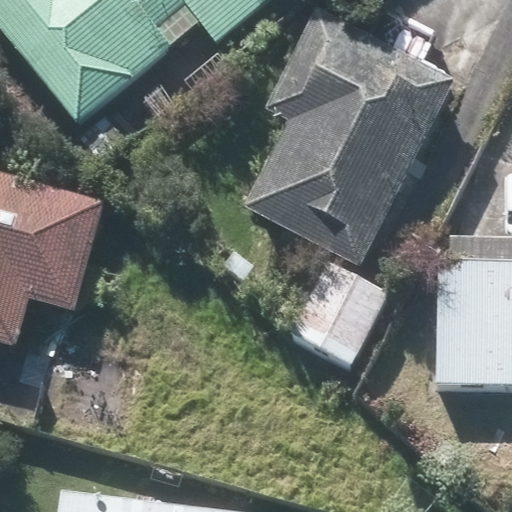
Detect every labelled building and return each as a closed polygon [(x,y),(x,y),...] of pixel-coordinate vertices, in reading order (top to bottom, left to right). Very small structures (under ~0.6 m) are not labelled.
[(0,0),(0,41),(76,138),(209,33),(223,50),(286,0),(0,0)] [(452,101),(316,31),(264,132),(293,146),(254,222),(362,277),(452,101)] [(107,215),(0,187),(0,359),(21,365),(34,314),(79,325),(107,215)] [(511,270),(443,269),(439,396),(511,397),(511,270)] [(391,305),(334,274),(298,341),(355,372),(391,305)] [(411,511),(424,498),(357,442),(329,475),(372,511),(411,511)]
